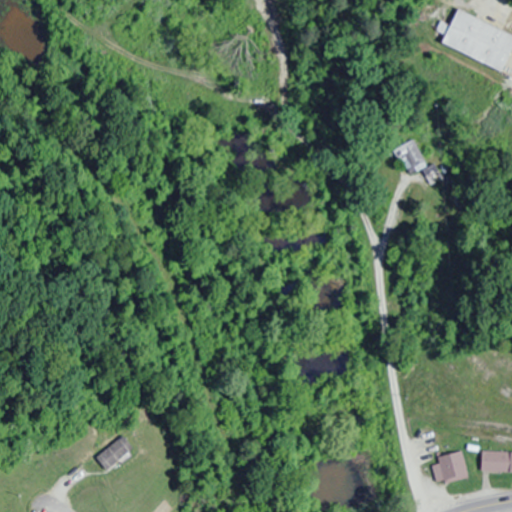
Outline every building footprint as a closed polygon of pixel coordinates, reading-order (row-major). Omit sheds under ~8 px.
[(511,33),(457,9),(441,43),(502,70),(511,47),(511,33)] [(392,150),(406,174),(426,162),(412,138),(392,150)] [(429,183),(441,178),(434,163),(423,169),(429,183)] [(133,450),(123,436),(95,456),(105,470),(133,450)] [(437,456),(438,464),(431,465),(436,485),(468,477),(462,451),(437,456)] [(511,472),(511,451),(481,451),(481,472),(511,472)]
